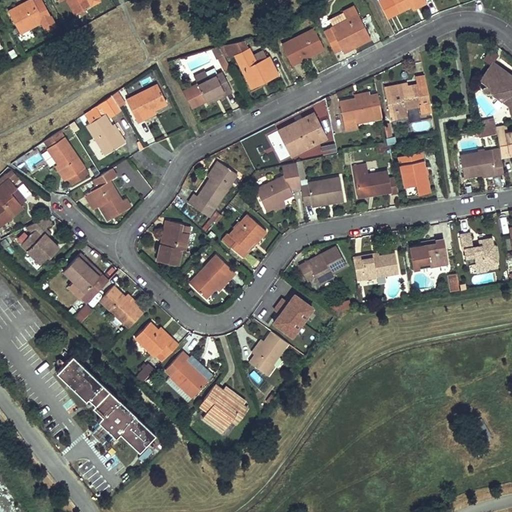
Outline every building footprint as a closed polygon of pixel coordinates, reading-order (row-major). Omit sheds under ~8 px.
[(16,7),(6,12),(18,34),(49,17),(39,0),(33,0),(17,9),(16,7)] [(66,0),(74,15),(90,6),(86,0),(66,0)] [(391,0),(397,12),(409,6),(421,0),(391,0)] [(410,9),(425,2),(424,0),(421,0),(409,6),(410,9)] [(323,13),(320,6),(313,8),(317,17),(323,13)] [(354,43),(355,46),(371,39),(359,14),(324,30),(334,52),(341,49),(354,43)] [(283,44),(292,61),(322,46),(313,28),(283,44)] [(265,58),(255,62),(252,55),(248,47),(247,48),(244,38),(225,42),(231,55),(235,54),(249,83),(261,77),(263,81),(278,74),(269,56),(265,58)] [(214,45),(224,69),(231,66),(221,43),(214,45)] [(341,49),(343,52),(355,46),(354,43),(341,49)] [(293,64),(324,48),(322,46),(292,61),(293,64)] [(498,55),(490,50),(483,60),(490,65),(492,62),(498,55)] [(255,62),(265,58),(262,51),(252,55),(255,62)] [(490,65),(480,79),(489,86),(490,92),(509,106),(511,117),(511,116),(511,76),(492,62),(490,65)] [(205,101),(223,91),(225,95),(231,91),(221,72),(207,79),(203,71),(192,76),(196,85),(205,101)] [(261,77),(249,83),(251,87),(263,81),(261,77)] [(417,85),(407,87),(401,88),(400,84),(382,87),(387,114),(406,111),(406,108),(421,105),(423,116),(431,115),(425,81),(416,83),(417,85)] [(167,104),(157,85),(126,100),(137,123),(145,119),(143,116),(155,110),(167,104)] [(196,85),(193,86),(202,102),(205,101),(196,85)] [(193,86),(185,91),(192,108),(202,102),(193,86)] [(223,91),(205,101),(207,104),(225,95),(223,91)] [(125,103),(118,93),(112,96),(118,107),(125,103)] [(380,116),(377,97),(368,98),(352,101),(335,104),(340,133),(353,131),(351,121),(350,118),(369,115),(369,118),(380,116)] [(157,114),(155,110),(143,116),(145,119),(157,114)] [(406,111),(387,114),(388,120),(408,117),(406,111)] [(287,155),(325,138),(314,113),(298,121),(299,123),(277,133),(287,155)] [(113,127),(106,114),(87,124),(104,155),(126,143),(122,135),(118,137),(113,127)] [(478,115),(471,117),(472,126),(480,125),(478,115)] [(299,123),(298,121),(276,130),(277,133),(299,123)] [(511,131),(507,132),(505,124),(495,126),(496,134),(499,148),(501,159),(510,157),(510,153),(511,152),(511,131)] [(122,135),(116,125),(113,127),(118,137),(122,135)] [(477,129),(478,133),(478,138),(496,134),(495,126),(477,129)] [(46,148),(45,149),(56,165),(66,180),(83,168),(58,131),(42,142),(46,148)] [(334,154),(332,144),(325,145),(327,155),(334,154)] [(388,148),(388,145),(385,145),(376,147),(377,154),(383,153),(382,150),(388,148)] [(493,172),(494,173),(494,175),(503,173),(501,159),(499,148),(459,155),(463,177),(481,174),(493,172)] [(406,195),(428,191),(421,151),(398,156),(406,195)] [(305,179),(302,160),(294,161),(296,178),(297,180),(305,179)] [(225,163),(222,161),(211,176),(214,179),(225,163)] [(290,188),(286,179),(296,178),(294,161),(285,163),(288,173),(284,175),(255,187),(256,188),(265,210),(273,206),(271,203),(282,198),(292,193),(290,188)] [(211,217),(242,175),(225,163),(214,179),(201,196),(197,194),(191,202),(211,217)] [(288,173),(285,163),(279,164),(284,175),(288,173)] [(53,168),(63,182),(66,180),(56,165),(53,168)] [(356,194),(364,192),(372,191),(373,194),(388,192),(389,194),(396,193),(393,177),(385,178),(384,172),(365,175),(364,166),(352,168),(356,194)] [(103,219),(128,205),(123,198),(119,200),(107,179),(114,175),(109,167),(90,178),(94,186),(86,190),(95,205),(103,219)] [(71,186),(88,174),(83,168),(66,180),(71,186)] [(286,179),(290,188),(298,186),(297,180),(296,178),(286,179)] [(342,203),(338,178),(306,183),(306,186),(298,188),(301,207),(309,205),(310,208),(318,207),(317,204),(328,202),(328,205),(342,203)] [(0,184),(0,222),(4,219),(1,216),(15,206),(5,193),(10,189),(4,181),(0,184)] [(5,193),(15,206),(20,202),(10,189),(5,193)] [(95,205),(86,190),(81,193),(89,208),(95,205)] [(285,205),(282,198),(271,203),(273,206),(274,210),(285,205)] [(4,219),(17,209),(15,206),(1,216),(4,219)] [(266,232),(247,215),(228,236),(235,241),(230,247),(242,258),(248,251),(246,250),(253,242),(255,244),(266,232)] [(43,258),(48,258),(56,249),(43,237),(41,239),(37,235),(39,233),(48,224),(41,216),(21,227),(28,233),(17,245),(38,264),(43,258)] [(182,224),(165,220),(163,229),(167,230),(164,245),(160,244),(156,261),(178,266),(181,250),(184,250),(188,233),(180,232),(182,224)] [(496,257),(496,252),(495,248),(493,248),(492,238),(477,240),(478,246),(472,247),(469,233),(457,235),(460,249),(462,249),(465,266),(474,264),(475,273),(486,271),(485,269),(496,268),(495,257),(496,257)] [(227,235),(220,242),(228,249),(230,247),(235,241),(228,236),(227,235)] [(434,240),(434,241),(434,243),(419,246),(407,248),(411,270),(439,265),(437,255),(446,254),(442,238),(434,240)] [(305,261),(301,263),(297,265),(306,282),(314,277),(318,285),(333,276),(332,274),(347,266),(336,245),(320,253),(322,257),(307,264),(305,261)] [(85,258),(79,252),(61,272),(74,284),(81,290),(83,292),(99,276),(83,261),(85,258)] [(307,264),(322,257),(320,253),(305,261),(307,264)] [(398,274),(396,264),(394,254),(379,257),(361,260),(361,256),(352,258),(356,281),(398,274)] [(437,255),(439,265),(447,263),(446,254),(437,255)] [(99,276),(101,273),(85,258),(83,261),(99,276)] [(219,271),(209,262),(189,286),(205,300),(215,289),(226,278),(228,280),(234,274),(224,265),(219,271)] [(101,273),(99,276),(83,292),(89,298),(107,279),(101,273)] [(457,273),(447,275),(449,292),(459,290),(457,273)] [(228,280),(226,278),(215,289),(219,292),(228,280)] [(68,290),(75,296),(81,290),(74,284),(68,290)] [(98,299),(128,328),(142,313),(136,307),(124,295),(112,284),(98,299)] [(139,305),(126,293),(124,295),(136,307),(139,305)] [(272,331),(289,343),(294,336),(289,332),(304,312),(286,299),(266,327),(272,331)] [(294,336),(309,316),(304,312),(289,332),(294,336)] [(132,337),(153,356),(157,351),(165,358),(177,345),(170,338),(168,341),(156,330),(147,322),(132,337)] [(170,338),(158,327),(156,330),(168,341),(170,338)] [(272,366),(289,343),(272,331),(263,343),(254,355),(248,363),(268,377),(275,367),(272,366)] [(254,355),(263,343),(258,340),(249,352),(254,355)] [(153,356),(160,363),(165,358),(157,351),(153,356)] [(180,352),(171,362),(178,368),(171,376),(169,378),(192,398),(207,382),(195,371),(184,361),(187,358),(180,352)] [(155,436),(71,358),(55,375),(85,403),(87,401),(94,407),(91,409),(101,418),(97,423),(115,440),(119,435),(139,453),(155,436)] [(195,371),(198,368),(187,358),(184,361),(195,371)] [(171,362),(164,370),(171,376),(178,368),(171,362)] [(203,419),(223,433),(229,425),(243,405),(223,390),(214,384),(199,405),(208,411),(203,419)] [(223,390),(243,405),(246,401),(226,387),(223,390)] [(234,429),(248,408),(243,405),(229,425),(234,429)] [(115,440),(97,423),(88,433),(106,450),(115,440)]
